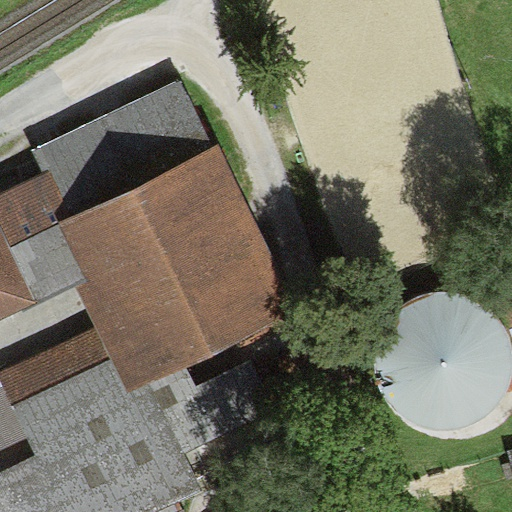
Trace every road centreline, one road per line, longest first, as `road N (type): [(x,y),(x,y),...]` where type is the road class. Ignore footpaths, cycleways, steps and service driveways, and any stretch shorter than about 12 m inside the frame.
road 1 (track): [(359,511),(220,0)]
road 2 (track): [(194,0),(0,119)]
